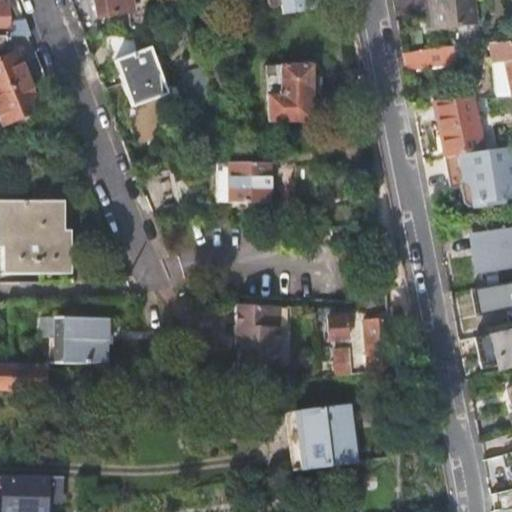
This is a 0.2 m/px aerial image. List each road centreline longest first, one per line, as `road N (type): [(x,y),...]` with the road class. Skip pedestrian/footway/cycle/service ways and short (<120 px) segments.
road 1 (residential): [(474,511),(376,0)]
road 2 (residential): [(155,278),(44,0)]
